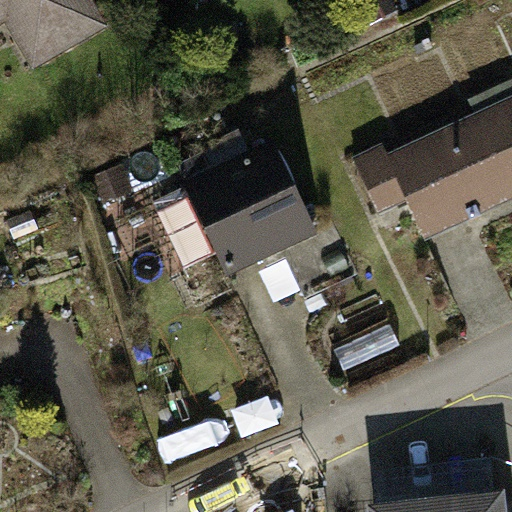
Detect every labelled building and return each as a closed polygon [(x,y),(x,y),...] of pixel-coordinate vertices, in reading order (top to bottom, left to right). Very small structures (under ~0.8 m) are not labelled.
[(109,0),(0,0),(0,39),(20,28),(48,76),(127,29),(109,0)] [(511,207),(511,94),(367,159),(391,214),(425,199),(443,238),(511,207)] [(297,146),(206,188),(243,270),(334,229),(297,146)] [(348,224),(292,250),(313,295),(369,270),(348,224)] [(0,328),(0,411),(20,406),(0,328)] [(511,511),(511,490),(391,505),(391,511),(511,511)]
